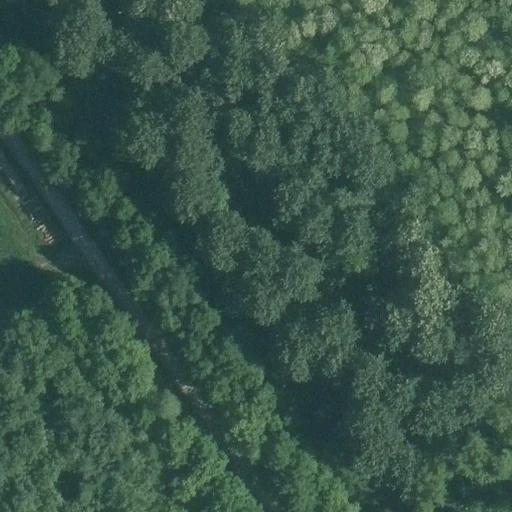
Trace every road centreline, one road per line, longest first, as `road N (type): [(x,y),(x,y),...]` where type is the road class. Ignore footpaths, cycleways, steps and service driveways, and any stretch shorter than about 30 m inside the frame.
road 1 (track): [(0,118),(279,511)]
road 2 (track): [(368,511),(511,411)]
